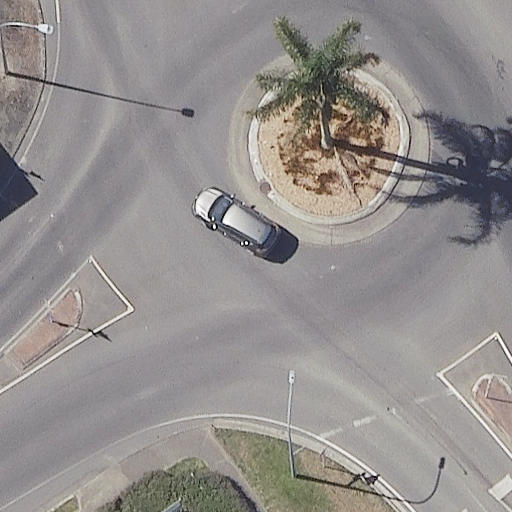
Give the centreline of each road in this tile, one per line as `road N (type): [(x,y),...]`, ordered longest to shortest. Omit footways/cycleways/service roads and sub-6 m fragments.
road 1 (secondary): [(467,52),(493,102),(491,216),(458,264),(417,299)]
road 2 (secondary): [(177,243),(146,185),(137,116),(174,41),(222,0)]
road 3 (secondary): [(417,299),(351,326),(276,322),(215,293),(177,243)]
road 4 (secondary): [(177,243),(0,366)]
road 5 (secondary): [(417,299),(511,424)]
